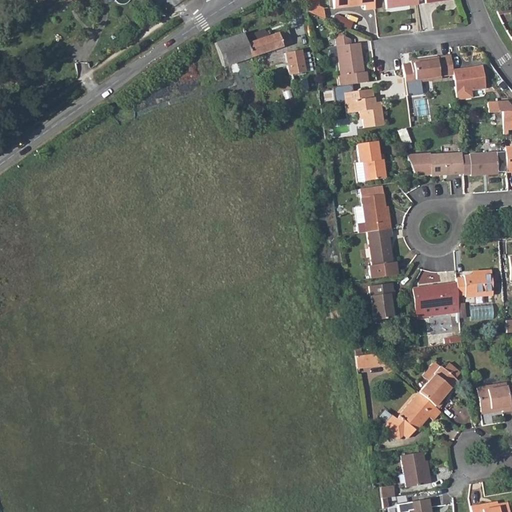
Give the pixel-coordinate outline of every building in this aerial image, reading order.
[(304,0),(306,8),(307,12),(320,18),(324,20),(323,8),(318,7),(317,0),(304,0)] [(374,9),(372,0),(332,0),(334,8),(363,5),(364,10),(374,9)] [(383,0),(385,9),(417,5),(416,0),(383,0)] [(333,14),(331,22),(351,28),(353,20),(333,14)] [(242,32),(214,42),(222,65),(291,41),(287,28),(266,35),(262,30),(248,35),(250,40),(245,42),(242,32)] [(339,76),(340,86),(367,82),(365,72),(363,72),(359,43),(349,44),(349,39),(342,36),(335,37),(340,76),(339,76)] [(284,52),(288,73),(300,71),(305,71),(300,49),(284,52)] [(409,64),(402,65),(406,96),(415,95),(413,82),(452,77),(452,70),(450,56),(409,62),(409,64)] [(481,66),(452,70),(452,77),(456,100),(471,98),(470,91),(485,89),(481,66)] [(300,71),(288,73),(299,110),(309,108),(300,71)] [(371,89),(343,93),(345,113),(358,111),(359,120),(362,120),(363,128),(382,125),(379,102),(372,103),(372,98),(373,99),(371,89)] [(502,112),(511,111),(511,108),(507,101),(487,103),(488,113),(502,112)] [(511,111),(502,112),(502,121),(511,120),(511,111)] [(356,145),(358,163),(362,163),(364,181),(384,178),(382,159),(378,160),(377,155),(375,142),(356,145)] [(468,155),(461,156),(462,173),(462,176),(469,175),(469,177),(483,176),(482,172),(497,171),(497,173),(505,172),(504,152),(468,155)] [(429,154),(405,156),(415,175),(430,174),(430,176),(462,173),(461,156),(460,153),(429,155),(429,154)] [(315,176),(303,178),(307,214),(320,213),(315,176)] [(375,195),(374,187),(359,189),(362,209),(355,211),(356,226),(364,225),(365,232),(366,232),(390,229),(389,220),(386,221),(384,207),(383,194),(375,195)] [(390,229),(366,232),(370,265),(367,265),(369,279),(396,275),(394,262),(392,262),(388,237),(391,237),(390,229)] [(436,281),(438,274),(423,268),(420,275),(436,281)] [(463,278),(456,279),(456,283),(457,295),(464,295),(464,297),(491,295),(489,271),(475,272),(475,275),(463,276),(463,278)] [(392,318),(389,293),(393,293),(392,283),(368,286),(373,320),(392,318)] [(456,283),(411,288),(415,319),(424,317),(423,309),(450,305),(451,313),(458,313),(457,305),(457,295),(456,283)] [(450,305),(423,309),(424,317),(451,313),(450,305)] [(380,353),(357,353),(357,367),(380,367),(380,353)] [(439,368),(417,393),(436,409),(442,403),(439,400),(448,388),(450,389),(457,380),(440,366),(439,368)] [(505,384),(475,389),(479,413),(490,412),(490,410),(501,408),(502,412),(511,410),(511,386),(505,387),(505,384)] [(431,420),(439,411),(436,409),(417,393),(395,419),(390,415),(383,423),(384,434),(392,440),(398,440),(402,435),(406,438),(425,415),(431,420)] [(425,476),(423,461),(422,452),(399,456),(404,488),(430,483),(428,476),(425,476)] [(392,486),(378,488),(380,498),(393,497),(392,486)] [(428,511),(427,499),(406,502),(408,511),(428,511)] [(480,505),(469,507),(469,511),(507,511),(506,503),(495,504),(496,507),(489,509),(489,506),(480,507),(480,505)]
